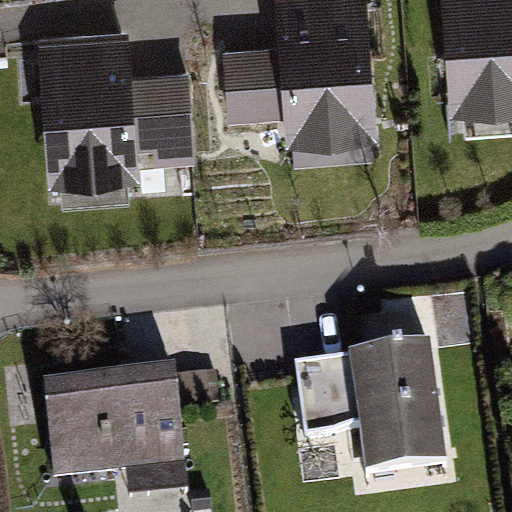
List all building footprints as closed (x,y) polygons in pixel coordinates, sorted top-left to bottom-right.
[(277,0),(280,43),(224,47),(229,118),(286,113),(288,139),(294,139),(295,160),(373,154),(372,132),(379,132),(368,0),(277,0)] [(511,0),(441,0),(452,118),(511,114),(511,0)] [(129,26),(39,32),(48,181),(140,175),(139,148),(155,147),(156,162),(195,160),(189,68),(132,72),(129,26)] [(432,341),(350,353),(350,356),(295,363),(306,436),(361,429),(367,474),(449,462),(432,341)] [(176,367),(44,380),(53,477),(127,470),(129,496),(188,490),(176,367)]
